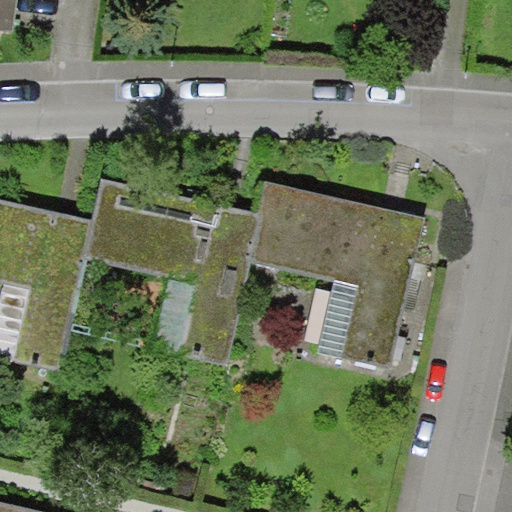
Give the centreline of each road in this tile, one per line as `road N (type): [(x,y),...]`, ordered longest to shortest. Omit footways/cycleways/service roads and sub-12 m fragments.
road 1 (residential): [(511,117),(217,97),(0,109)]
road 2 (residential): [(511,134),(426,511)]
